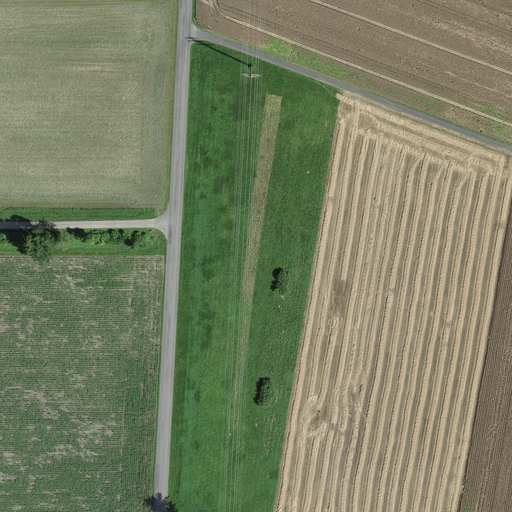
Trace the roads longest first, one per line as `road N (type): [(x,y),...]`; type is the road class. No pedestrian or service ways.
road 1 (tertiary): [(186,0),(160,511)]
road 2 (track): [(185,33),(219,38),(511,150)]
road 3 (track): [(0,225),(173,225)]
